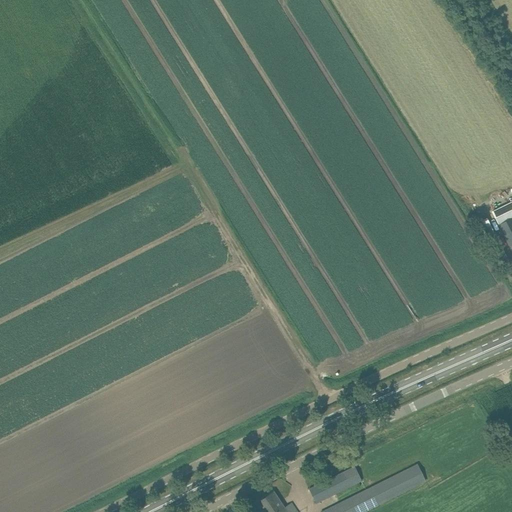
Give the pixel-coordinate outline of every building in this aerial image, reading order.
[(506,204),(492,212),(496,219),(499,225),(509,247),(511,245),(511,202),(506,204)] [(486,218),(480,222),(485,232),(492,229),(486,218)] [(492,229),(485,232),(500,260),(506,257),(492,229)] [(417,464),(321,511),(363,511),(425,481),(417,464)] [(309,489),(316,503),(362,481),(354,466),(309,489)] [(297,511),(291,503),(284,508),(273,491),(256,503),(261,511),(297,511)]
